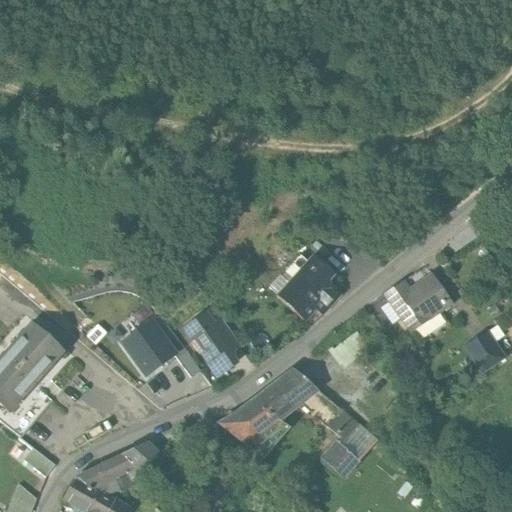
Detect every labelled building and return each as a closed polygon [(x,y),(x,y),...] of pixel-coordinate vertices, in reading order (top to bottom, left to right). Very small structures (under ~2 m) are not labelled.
[(331,277),(313,260),(273,302),(300,328),(313,314),(319,319),(338,299),(324,285),(331,277)] [(429,280),(405,295),(401,288),(383,300),(407,336),(448,309),(429,280)] [(224,283),(209,293),(219,307),(233,297),(224,283)] [(208,329),(202,320),(184,334),(216,378),(231,368),(229,365),(229,358),(208,329)] [(238,352),(217,322),(208,329),(229,358),(238,352)] [(147,327),(120,348),(144,382),(172,361),(147,327)] [(30,328),(0,362),(0,412),(6,418),(32,389),(60,357),(30,328)] [(502,362),(485,336),(471,344),(482,361),(489,371),(502,362)] [(354,338),(328,357),(336,367),(361,348),(354,338)] [(482,361),(473,367),(480,377),(489,371),(482,361)] [(291,376),(252,405),(275,426),(315,396),(291,376)] [(6,418),(0,425),(0,428),(17,442),(49,405),(32,389),(6,418)] [(275,426),(252,405),(218,429),(261,462),(271,447),(285,433),(275,426)] [(374,445),(339,415),(325,431),(339,442),(319,465),(340,483),(374,445)] [(220,459),(204,445),(197,452),(213,466),(220,459)] [(143,449),(120,460),(132,472),(131,472),(137,477),(154,459),(143,449)] [(52,469),(31,453),(22,464),(43,481),(52,469)] [(132,472),(120,460),(110,464),(116,480),(131,472),(132,472)] [(116,480),(110,464),(106,466),(112,483),(116,480)] [(106,466),(77,479),(73,483),(90,492),(112,483),(106,466)] [(90,492),(73,483),(61,503),(76,511),(106,511),(111,505),(91,493),(90,492)] [(30,511),(34,503),(17,488),(6,511),(30,511)]
